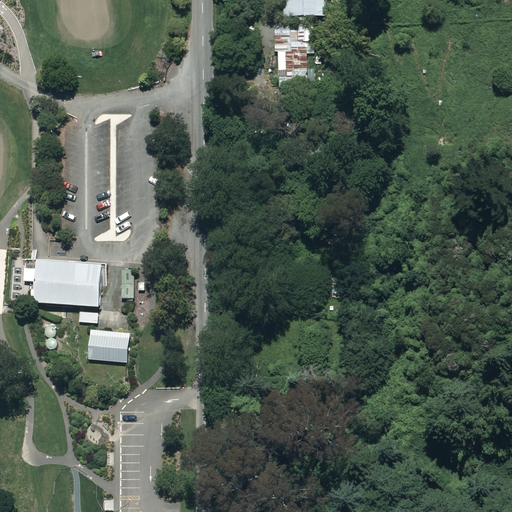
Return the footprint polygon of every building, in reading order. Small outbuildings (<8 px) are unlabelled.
[(324,0),(284,0),(286,17),(325,16),(324,0)] [(315,25),(277,27),(281,90),(307,89),(306,84),(322,82),(321,54),(317,55),(315,25)] [(105,266),(39,261),(36,304),(102,309),(105,266)] [(135,271),(124,271),(123,299),(135,299),(135,271)] [(99,313),(81,313),(80,323),(99,324),(99,313)] [(132,336),(91,331),(88,360),(129,364),(132,336)]
